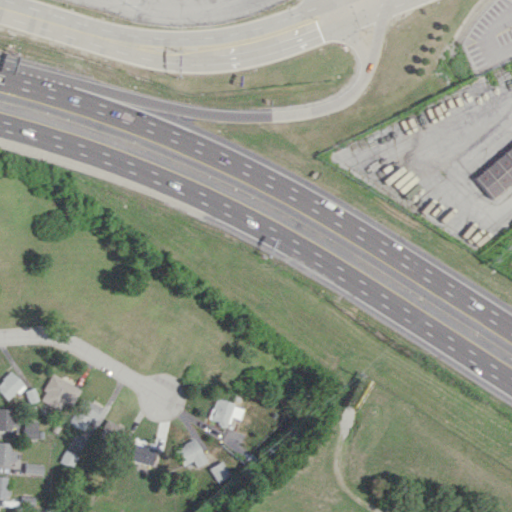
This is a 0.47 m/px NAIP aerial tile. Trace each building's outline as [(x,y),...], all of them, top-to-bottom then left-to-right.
[(472,177),(511,142),(511,179),(490,198),(472,177)] [(0,379),(0,394),(6,401),(23,385),(9,371),(0,379)] [(41,388),(47,392),(41,400),(57,410),(62,402),(69,406),(79,390),(51,373),(41,388)] [(88,421),(92,424),(101,408),(82,397),(68,422),(83,430),(88,421)] [(243,407),(214,398),(207,419),(227,426),(230,416),(239,419),(243,407)] [(0,430),(10,430),(11,408),(0,407),(0,430)] [(127,430),(105,419),(99,431),(121,442),(127,430)] [(36,420),(20,420),(19,437),(35,437),(36,420)] [(191,460),(194,466),(205,461),(193,438),(173,449),(181,465),(191,460)] [(8,450),(8,442),(0,441),(0,462),(14,463),(14,450),(8,450)] [(152,463),(155,446),(134,442),(131,460),(152,463)] [(214,481),(228,475),(222,460),(208,466),(214,481)] [(22,473),(41,474),(41,464),(23,463),(22,473)]
